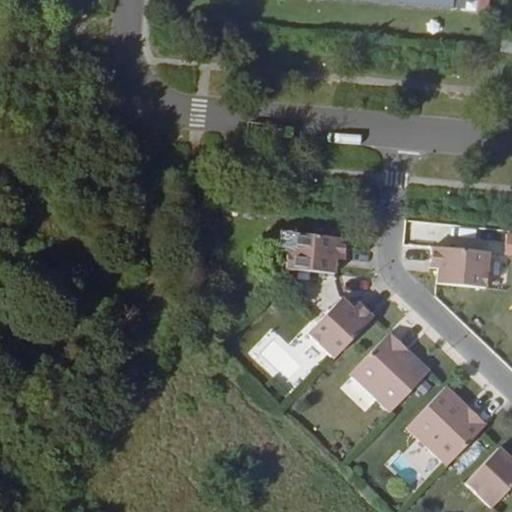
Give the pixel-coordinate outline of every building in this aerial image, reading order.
[(295,267),(344,272),(345,257),(346,251),(355,252),(356,238),(298,232),(295,267)] [(446,261),(445,269),(444,283),(494,288),(497,251),(439,245),(438,260),(446,261)] [(437,267),(445,269),(446,261),(438,260),(437,267)] [(340,357),(380,316),(370,307),(365,313),(360,308),(349,298),(314,333),(340,357)] [(365,313),(370,307),(365,302),(360,308),(365,313)] [(397,412),(438,370),(397,333),(357,374),(397,412)] [(304,374),(299,360),(290,363),(281,334),(255,343),(269,385),(304,374)] [(343,385),(362,412),(373,403),(354,377),(343,385)] [(453,465),(492,423),(451,384),(413,427),(453,465)] [(496,506),(511,490),(511,453),(504,446),(470,482),(496,506)]
